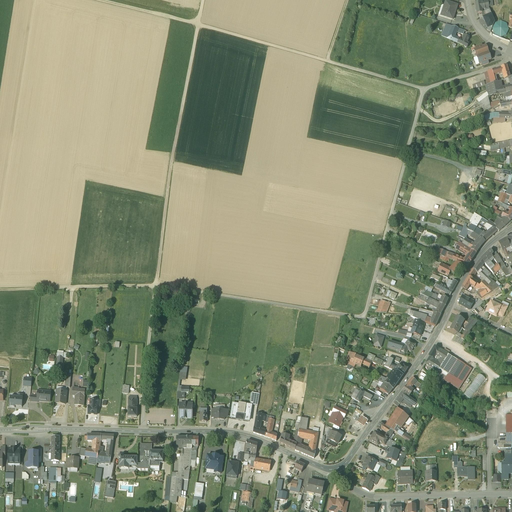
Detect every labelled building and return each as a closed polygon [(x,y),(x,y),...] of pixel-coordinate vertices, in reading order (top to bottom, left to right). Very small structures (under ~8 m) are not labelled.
[(487,0),(475,2),(476,13),(482,12),(482,14),(484,15),(487,14),(487,15),(491,13),(489,8),(487,0)] [(457,5),(445,1),(443,6),(445,6),(442,16),(452,19),(457,5)] [(487,15),(483,17),(487,28),(487,29),(490,31),(495,21),(491,13),(487,15)] [(495,22),(492,28),(495,34),(500,36),(506,34),(509,29),(506,23),(501,20),(495,22)] [(447,38),(452,26),(447,23),(441,36),(447,38)] [(452,26),(447,38),(450,39),(452,35),(454,36),(456,32),(457,28),(452,26)] [(454,36),(452,35),(450,39),(466,47),(468,43),(467,42),(469,36),(464,34),(462,40),(454,36)] [(482,46),(476,48),(474,49),(477,56),(488,52),(486,45),(482,46)] [(488,52),(477,56),(479,63),(481,62),(487,60),(491,59),(488,52)] [(509,73),(507,64),(501,66),(501,67),(501,66),(494,68),(492,69),(494,74),(503,71),(504,74),(505,78),(510,77),(510,76),(509,73)] [(492,69),(488,70),(491,83),(496,81),(494,74),(492,69)] [(500,79),(496,81),(491,83),(490,83),(492,94),(495,94),(498,93),(497,88),(502,87),(500,79)] [(511,90),(510,91),(510,95),(510,96),(511,95),(511,99),(500,102),(500,103),(500,105),(501,106),(502,106),(511,104),(511,90)] [(489,102),(488,96),(480,101),(485,110),(491,107),(489,102)] [(499,117),(502,117),(511,117),(511,106),(511,111),(509,111),(509,113),(499,113),(499,117)] [(501,191),(498,200),(503,203),(504,203),(506,197),(508,193),(506,193),(501,191)] [(503,203),(498,200),(497,203),(502,206),(504,205),(511,209),(511,206),(504,203),(503,203)] [(511,209),(508,212),(504,210),(503,212),(501,215),(510,219),(511,217),(511,209)] [(472,220),(478,223),(480,219),(482,216),(474,211),(470,219),(472,220)] [(500,221),(496,224),(488,220),(486,223),(489,224),(494,227),(498,229),(499,230),(505,224),(510,219),(501,215),(503,212),(501,211),(500,211),(499,213),(496,219),(500,221)] [(470,229),(473,231),(476,226),(478,223),(472,220),(470,224),(467,228),(470,229)] [(494,227),(489,224),(487,228),(490,229),(489,230),(492,234),(498,229),(494,227)] [(459,234),(465,237),(466,237),(470,229),(467,228),(462,226),(461,230),(459,234)] [(483,231),(476,226),(473,231),(480,235),(483,231)] [(473,231),(470,229),(466,237),(471,240),(475,242),(476,240),(476,238),(471,234),(473,231)] [(485,233),(483,231),(480,235),(482,237),(485,240),(490,236),(492,234),(489,230),(488,229),(485,233)] [(480,235),(473,231),(471,234),(476,238),(476,240),(475,242),(480,246),(485,240),(482,237),(480,235)] [(506,236),(498,240),(504,253),(504,252),(505,254),(508,252),(506,247),(510,245),(508,241),(506,237),(506,236)] [(471,240),(466,237),(465,237),(462,243),(468,246),(471,240)] [(475,242),(471,240),(468,246),(471,248),(472,249),(476,251),(480,246),(475,242)] [(471,248),(468,246),(462,243),(459,242),(456,247),(468,254),(472,249),(471,248)] [(454,254),(438,247),(436,252),(445,256),(447,257),(449,257),(452,259),(454,254)] [(490,248),(481,257),(483,260),(485,262),(488,259),(492,255),(491,253),(493,252),(490,248)] [(465,258),(454,254),(452,259),(458,261),(459,262),(463,265),(466,266),(476,251),(472,249),(468,254),(465,258)] [(504,263),(498,253),(495,254),(493,255),(497,261),(497,262),(500,265),(504,263)] [(494,265),(488,259),(485,262),(490,268),(494,265)] [(478,260),(473,267),(479,273),(481,270),(485,273),(486,274),(488,272),(483,266),(481,269),(478,266),(481,263),(478,260)] [(494,265),(490,268),(494,272),(495,271),(500,266),(500,265),(497,262),(496,262),(494,265)] [(504,263),(500,265),(500,266),(506,274),(511,271),(511,268),(510,265),(507,267),(504,262),(504,263)] [(441,263),(438,270),(443,273),(446,266),(441,263)] [(456,265),(453,267),(451,266),(450,267),(446,266),(443,273),(448,275),(450,270),(454,273),(460,268),(456,265)] [(477,275),(474,272),(474,273),(472,276),(472,277),(476,281),(479,284),(483,280),(487,275),(488,275),(490,273),(488,272),(486,274),(485,273),(483,275),(482,275),(479,273),(477,275)] [(469,274),(461,286),(466,289),(470,282),(474,285),(476,281),(472,277),(472,276),(469,274)] [(487,275),(483,280),(493,289),(499,285),(492,279),(488,275),(487,275)] [(449,280),(445,286),(438,282),(433,285),(449,294),(457,281),(452,278),(451,281),(449,280)] [(493,289),(483,280),(479,284),(487,292),(488,292),(493,289)] [(487,292),(479,284),(477,287),(480,289),(477,291),(482,296),(487,292)] [(440,297),(437,295),(434,300),(435,300),(434,300),(441,303),(445,305),(448,298),(441,294),(440,297)] [(462,294),(459,302),(470,307),(474,300),(462,294)] [(429,297),(427,301),(436,306),(437,306),(433,304),(434,300),(435,300),(434,300),(431,298),(429,297)] [(387,303),(381,300),(377,312),(386,312),(390,302),(388,301),(387,303)] [(437,306),(438,307),(436,309),(435,312),(440,313),(445,305),(441,303),(434,300),(433,304),(437,306)] [(500,304),(491,300),(486,309),(496,314),(497,312),(500,304)] [(507,305),(501,302),(500,304),(497,312),(501,314),(504,309),(505,310),(507,305)] [(431,318),(426,316),(427,315),(426,315),(414,311),(412,316),(415,317),(416,318),(422,320),(423,320),(424,321),(435,325),(440,313),(435,312),(433,311),(433,313),(431,318)] [(464,319),(457,315),(453,322),(460,326),(462,322),(464,319)] [(422,320),(416,318),(415,317),(412,327),(413,327),(412,331),(421,334),(424,321),(423,320),(422,320)] [(467,321),(464,319),(462,322),(466,325),(464,328),(465,329),(468,330),(472,325),(467,321)] [(460,326),(453,322),(450,327),(457,332),(461,326),(460,326)] [(376,333),(373,344),(380,346),(384,336),(376,333)] [(415,343),(408,338),(403,345),(403,344),(402,346),(400,348),(404,351),(405,351),(406,351),(408,349),(410,350),(413,346),(414,346),(415,345),(415,343)] [(400,343),(390,340),(388,345),(400,349),(400,348),(402,346),(400,345),(399,344),(400,343)] [(439,347),(435,344),(428,354),(429,355),(432,357),(435,353),(439,347)] [(443,349),(439,347),(435,353),(445,358),(448,353),(443,350),(443,349)] [(371,360),(349,351),(348,352),(349,352),(346,359),(348,360),(355,363),(361,366),(362,363),(369,366),(371,360)] [(471,367),(448,353),(445,358),(441,364),(438,369),(436,368),(432,374),(443,381),(444,379),(458,388),(471,367)] [(445,358),(435,353),(432,357),(432,358),(441,364),(445,358)] [(441,364),(432,358),(432,357),(429,355),(425,361),(426,362),(436,368),(438,369),(441,364)] [(386,361),(384,366),(389,368),(390,364),(393,358),(389,356),(388,358),(387,360),(386,361)] [(386,361),(380,359),(380,360),(375,357),(373,361),(384,366),(386,361)] [(400,362),(396,367),(390,364),(389,368),(393,370),(403,374),(407,367),(400,362)] [(403,374),(393,370),(390,374),(389,374),(387,377),(388,378),(385,382),(392,387),(393,388),(403,374)] [(480,372),(464,392),(470,397),(486,376),(480,372)] [(22,384),(30,385),(31,376),(23,375),(22,384)] [(385,382),(384,383),(383,385),(382,385),(380,387),(388,393),(392,387),(385,382)] [(415,391),(408,386),(409,384),(407,383),(401,389),(402,390),(408,394),(409,394),(411,396),(415,391)] [(80,388),(72,387),(72,393),(75,393),(74,403),(83,404),(84,388),(80,387),(80,388)] [(420,393),(427,399),(432,393),(425,387),(420,393)] [(66,389),(56,388),(54,401),(64,402),(66,389)] [(358,392),(355,398),(359,400),(362,394),(365,390),(360,388),(359,391),(358,392)] [(50,390),(38,389),(37,394),(37,399),(49,400),(50,390)] [(373,394),(365,390),(362,394),(370,398),(373,394)] [(408,394),(402,390),(395,399),(399,402),(403,397),(410,402),(414,398),(408,394)] [(259,392),(252,391),(250,402),(251,403),(257,404),(259,392)] [(21,405),(23,392),(17,392),(16,395),(10,394),(8,404),(14,405),(14,404),(21,405)] [(136,394),(128,394),(128,406),(136,406),(136,394)] [(96,399),(90,398),(89,404),(88,404),(88,412),(96,413),(96,405),(96,399)] [(192,403),(179,402),(179,416),(191,417),(192,403)] [(251,405),(233,402),(231,416),(249,419),(251,405)] [(335,405),(328,420),(338,425),(343,416),(344,416),(346,411),(335,405)] [(128,406),(128,415),(136,415),(136,406),(128,406)] [(398,406),(393,413),(386,425),(388,426),(390,424),(398,429),(408,416),(398,406)] [(224,408),(214,408),(214,416),(214,418),(224,418),(224,416),(224,408)] [(264,413),(257,411),(255,418),(261,419),(267,421),(268,420),(269,416),(269,412),(264,411),(264,413)] [(368,419),(361,414),(357,420),(364,424),(368,419)] [(301,415),(300,420),(299,427),(307,429),(309,416),(301,415)] [(261,419),(255,418),(253,431),(261,433),(262,428),(259,428),(261,419)] [(268,421),(266,429),(264,435),(269,436),(270,431),(273,422),(268,420),(267,421),(268,421)] [(386,425),(380,421),(377,426),(381,429),(382,428),(387,431),(385,434),(389,436),(389,437),(392,432),(393,430),(388,426),(386,425)] [(398,429),(390,424),(388,426),(393,430),(397,432),(398,429)] [(284,425),(283,425),(281,432),(288,433),(290,426),(284,425)] [(307,429),(299,427),(299,428),(297,436),(301,436),(306,437),(310,430),(307,429)] [(403,429),(400,427),(397,432),(412,442),(415,436),(411,434),(410,435),(404,432),(402,431),(403,429)] [(341,435),(330,429),(326,437),(328,437),(326,441),(334,446),(336,442),(337,442),(341,435)] [(318,431),(310,430),(306,437),(311,438),(317,439),(318,431)] [(384,435),(374,430),(372,434),(372,433),(371,435),(369,439),(377,444),(379,441),(384,444),(389,436),(385,434),(384,435)] [(288,433),(281,432),(281,436),(279,441),(295,448),(296,443),(293,442),(287,439),(288,433)] [(100,433),(91,433),(91,437),(93,437),(92,439),(92,447),(92,448),(98,449),(99,445),(100,439),(100,438),(100,433)] [(59,435),(51,435),(50,459),(58,459),(59,435)] [(192,436),(182,435),(182,443),(191,444),(192,436)] [(507,437),(499,437),(498,438),(498,447),(499,448),(511,447),(511,442),(507,442),(507,437)] [(309,448),(304,446),(301,452),(313,457),(316,450),(315,450),(317,439),(311,438),(309,448)] [(257,442),(247,439),(245,446),(246,446),(245,454),(248,454),(249,452),(249,449),(252,449),(256,450),(257,442)] [(152,442),(140,442),(139,455),(138,455),(136,456),(136,464),(135,464),(136,466),(137,468),(148,468),(149,467),(149,464),(149,459),(149,452),(149,451),(149,450),(149,449),(150,449),(151,449),(151,450),(152,450),(152,442)] [(187,453),(182,453),(180,453),(179,453),(179,456),(178,471),(182,472),(181,477),(188,478),(189,472),(191,455),(191,454),(191,447),(192,445),(187,445),(187,453)] [(98,449),(92,448),(92,447),(89,447),(85,447),(84,454),(89,455),(97,456),(98,452),(98,449)] [(399,450),(390,447),(389,451),(386,450),(385,452),(388,453),(387,457),(395,460),(399,450)] [(149,450),(149,451),(149,452),(149,459),(149,464),(150,464),(150,467),(154,467),(154,469),(159,469),(159,464),(160,461),(162,461),(162,452),(163,451),(163,450),(163,449),(162,449),(161,449),(160,449),(160,450),(152,450),(151,450),(151,449),(150,449),(149,449),(149,450)] [(37,450),(28,450),(28,461),(26,461),(25,462),(25,464),(27,466),(37,466),(38,454),(38,450),(37,450)] [(406,453),(399,450),(395,460),(397,460),(396,465),(401,467),(406,453)] [(105,451),(102,451),(101,453),(98,452),(97,456),(100,459),(100,461),(104,462),(104,460),(105,451)] [(119,456),(119,457),(119,466),(129,467),(129,466),(133,466),(135,464),(136,464),(136,456),(122,456),(122,455),(122,454),(121,454),(121,453),(120,453),(119,454),(118,454),(118,455),(118,456),(119,456)] [(218,454),(212,453),(212,455),(207,454),(206,467),(215,468),(215,471),(220,472),(222,456),(217,456),(218,454)] [(377,460),(367,455),(362,464),(372,469),(377,460)] [(511,456),(511,457),(511,455),(505,455),(505,460),(506,460),(506,463),(501,463),(501,468),(500,468),(498,471),(500,473),(502,473),(502,479),(508,479),(508,480),(508,473),(509,473),(510,472),(511,472),(511,456)] [(78,456),(70,456),(69,457),(70,457),(69,466),(77,467),(78,456)] [(270,460),(255,457),(254,460),(253,466),(268,469),(270,460)] [(458,457),(452,457),(452,464),(454,464),(454,468),(457,467),(457,477),(464,477),(464,475),(468,475),(468,480),(475,480),(474,467),(462,467),(462,463),(458,463),(458,457)] [(238,462),(228,460),(226,473),(236,475),(238,462)] [(305,463),(297,460),(295,464),(294,464),(294,467),(298,469),(297,470),(299,471),(299,470),(301,470),(305,463)] [(59,465),(48,465),(48,479),(59,479),(59,465)] [(399,483),(412,483),(412,470),(398,471),(399,483)] [(178,471),(171,471),(171,474),(176,475),(175,488),(174,494),(175,494),(178,494),(180,495),(181,477),(182,472),(178,471)] [(426,471),(425,471),(425,477),(427,477),(427,481),(436,481),(436,471),(430,471),(426,471)] [(373,476),(368,473),(366,479),(373,482),(373,483),(375,484),(378,478),(373,476)] [(316,480),(309,478),(306,492),(314,493),(316,480)] [(373,482),(366,479),(362,486),(369,490),(373,483),(373,482)] [(324,481),(316,480),(314,493),(321,495),(324,481)] [(204,483),(196,482),(194,494),(202,495),(204,483)] [(249,500),(250,492),(243,490),(242,498),(249,500)] [(178,494),(176,509),(183,510),(186,496),(184,495),(180,495),(178,494)] [(344,511),(347,501),(343,500),(337,499),(334,498),(332,509),(332,508),(335,508),(335,511),(336,511),(344,511)] [(445,503),(438,503),(438,510),(436,510),(436,511),(441,511),(442,510),(445,510),(445,503)]
